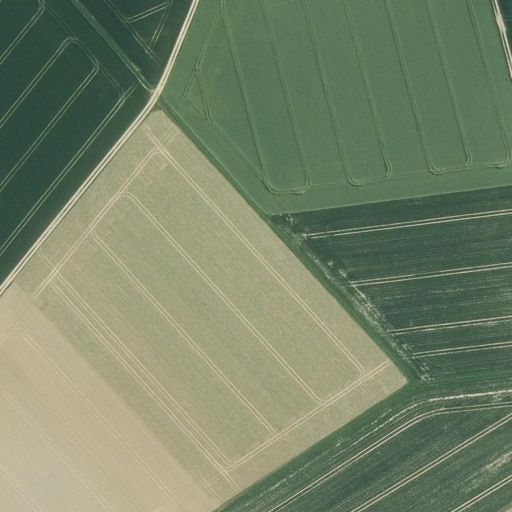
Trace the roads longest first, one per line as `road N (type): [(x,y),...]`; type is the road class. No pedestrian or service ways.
road 1 (track): [(511,372),(418,383),(58,0)]
road 2 (track): [(0,292),(155,99),(196,0)]
road 3 (track): [(418,383),(214,511)]
